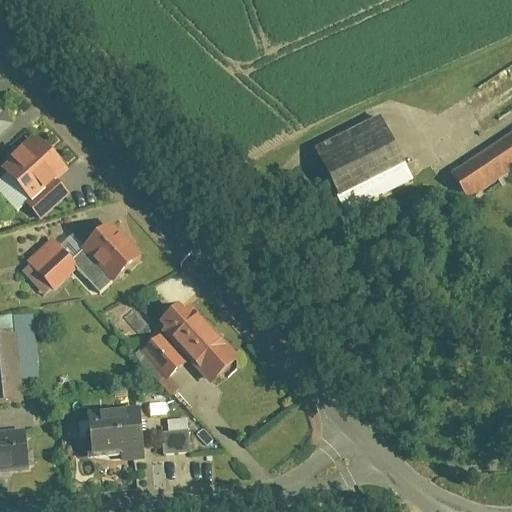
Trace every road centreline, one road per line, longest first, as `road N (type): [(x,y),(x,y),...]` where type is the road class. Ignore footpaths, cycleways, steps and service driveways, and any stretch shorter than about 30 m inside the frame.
road 1 (residential): [(0,46),(362,445)]
road 2 (residential): [(138,511),(277,493),(320,479),(362,445)]
